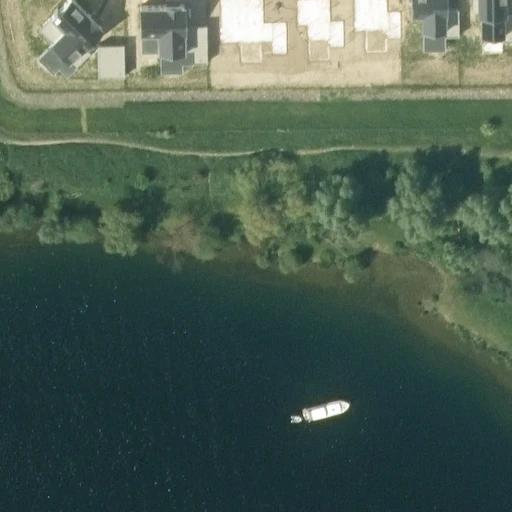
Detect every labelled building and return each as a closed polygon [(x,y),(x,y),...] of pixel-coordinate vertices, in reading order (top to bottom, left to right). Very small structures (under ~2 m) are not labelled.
[(65,28),(51,41),(75,66),(90,52),(85,47),(104,29),(102,27),(103,26),(91,13),(90,14),(76,0),(68,0),(53,15),(65,28)] [(218,0),(218,24),(236,24),(236,43),(271,44),(270,57),(285,57),(286,24),(264,24),(264,0),(218,0)] [(294,0),(294,25),(306,25),(305,40),(326,40),(327,48),(342,48),(343,20),(329,20),(329,0),(294,0)] [(353,0),(353,16),(365,17),(364,32),(385,32),(386,40),(401,40),(401,12),(388,12),(388,0),(353,0)] [(409,0),(409,14),(421,14),(421,30),(442,30),(442,37),(457,37),(457,10),(445,10),(444,0),(409,0)] [(474,0),(474,9),(479,9),(478,12),(481,12),(481,33),(503,33),(503,40),(511,40),(511,11),(507,11),(506,0),(474,0)] [(138,5),(137,33),(156,33),(155,52),(189,53),(189,65),(204,65),(205,33),(183,32),(184,6),(180,6),(180,4),(163,4),(163,5),(138,5)] [(98,43),(98,76),(124,76),(124,44),(98,43)]
